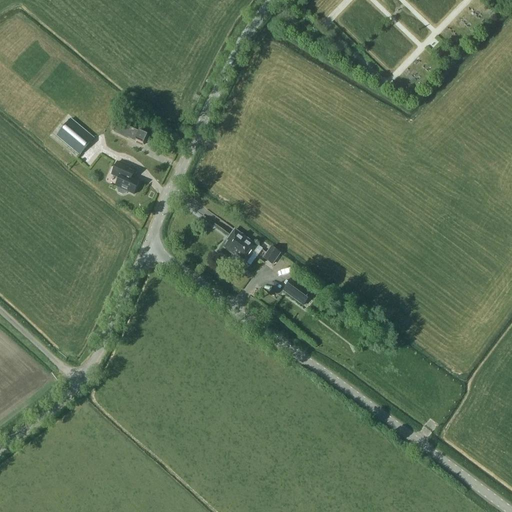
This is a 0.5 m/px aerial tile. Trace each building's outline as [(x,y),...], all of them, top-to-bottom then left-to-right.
[(70,119),(56,136),(79,156),(94,138),(70,119)] [(144,145),(148,136),(118,121),(114,131),(144,145)] [(117,162),(115,168),(112,175),(119,178),(116,187),(118,187),(117,189),(119,193),(123,195),(127,193),(127,192),(133,195),(139,182),(131,178),(135,170),(117,162)] [(247,262),(258,247),(235,230),(229,238),(230,239),(224,248),(233,254),(234,253),(247,262)] [(271,247),(263,258),(273,265),(281,254),(271,247)] [(282,291),(303,306),(313,293),(292,277),(282,291)]
